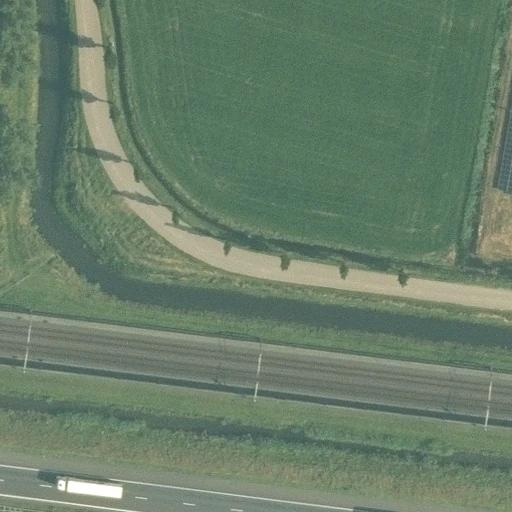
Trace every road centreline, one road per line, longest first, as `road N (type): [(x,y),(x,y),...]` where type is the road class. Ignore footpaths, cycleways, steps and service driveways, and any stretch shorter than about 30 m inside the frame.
road 1 (unclassified): [(511,301),(282,270),(203,253),(169,233),(111,165),(93,115),(79,0)]
road 2 (motorway): [(244,511),(0,480)]
